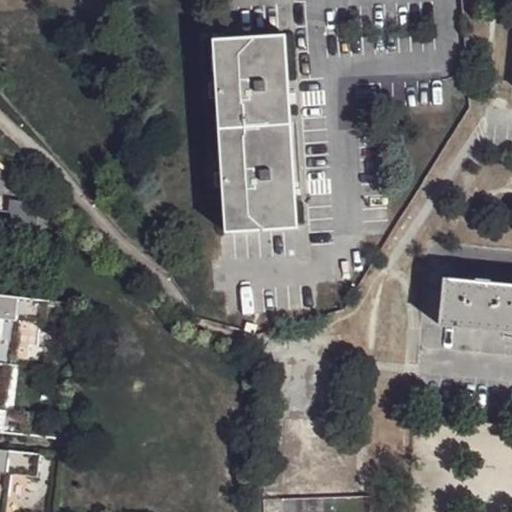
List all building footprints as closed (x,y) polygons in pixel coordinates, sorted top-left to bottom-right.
[(298,228),(287,35),(213,40),(216,82),(204,83),(205,98),(216,97),(220,170),(210,172),(211,186),(221,185),(225,232),(298,228)] [(4,211),(31,216),(32,203),(5,199),(4,211)] [(511,335),(511,286),(448,281),(445,330),(511,335)] [(48,301),(0,294),(0,362),(8,364),(18,365),(20,320),(47,323),(48,301)] [(0,362),(0,431),(27,434),(29,412),(2,409),(8,364),(0,362)] [(40,454),(0,449),(0,511),(9,511),(10,473),(38,477),(40,454)]
